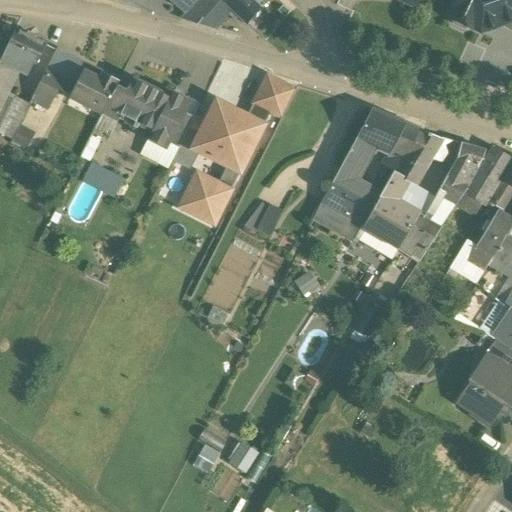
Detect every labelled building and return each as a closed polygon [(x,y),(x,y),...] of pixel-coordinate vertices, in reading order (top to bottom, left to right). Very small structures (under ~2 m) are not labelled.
[(171,0),(186,13),(192,6),(197,0),(171,0)] [(258,7),(251,0),(218,0),(204,17),(192,6),(186,13),(181,19),(214,30),(227,14),(232,18),(235,14),(246,24),(258,7)] [(197,0),(192,6),(204,17),(218,0),(197,0)] [(458,0),(450,18),(452,25),(464,31),(472,28),(481,32),(483,26),(496,22),(502,25),(511,21),(511,2),(511,0),(458,0)] [(46,45),(15,30),(0,60),(0,62),(13,69),(23,73),(28,61),(36,65),(46,45)] [(0,62),(0,95),(13,69),(0,62)] [(118,82),(85,65),(69,96),(103,113),(118,83),(118,82)] [(64,77),(47,69),(35,92),(53,100),(64,77)] [(267,76),(247,117),(264,125),(270,113),(281,118),(295,90),(267,76)] [(130,89),(118,83),(103,113),(135,129),(138,124),(151,131),(152,132),(168,99),(167,99),(134,82),(130,89)] [(188,103),(170,94),(167,99),(168,99),(152,132),(151,131),(147,140),(165,149),(167,146),(183,114),(188,103)] [(0,96),(0,127),(13,102),(0,96)] [(29,105),(15,98),(13,102),(0,127),(0,134),(11,141),(29,105)] [(204,124),(192,149),(227,167),(239,173),(264,125),(247,117),(216,101),(204,124)] [(420,131),(372,110),(348,153),(364,161),(369,152),(374,155),(377,149),(389,154),(382,167),(393,171),(396,173),(420,131)] [(183,114),(167,146),(177,151),(181,144),(193,119),(183,114)] [(193,119),(181,144),(192,149),(204,124),(194,118),(193,119)] [(461,144),(441,139),(420,131),(396,173),(407,180),(415,185),(430,159),(456,169),(460,163),(461,144)] [(485,152),(461,144),(460,163),(473,165),(477,166),(485,152)] [(511,158),(493,147),(477,172),(496,183),(511,158)] [(364,161),(348,153),(338,171),(354,180),(364,161)] [(425,218),(424,219),(428,222),(443,199),(455,205),(463,194),(471,180),(466,177),(473,165),(460,163),(456,169),(425,218)] [(511,165),(502,183),(511,188),(511,165)] [(218,185),(197,174),(179,208),(213,225),(239,173),(227,167),(218,185)] [(354,180),(338,171),(332,183),(348,192),(354,180)] [(393,171),(380,194),(362,227),(399,249),(399,248),(418,216),(424,219),(425,218),(396,201),(404,188),(403,187),(407,180),(396,173),(393,171)] [(496,183),(477,172),(471,180),(463,194),(481,206),(496,183)] [(348,192),(332,183),(329,189),(351,201),(343,217),(360,226),(362,227),(380,194),(366,187),(360,198),(348,192)] [(511,192),(511,188),(502,183),(489,204),(501,210),(511,192)] [(351,201),(329,189),(321,204),(341,216),(343,217),(351,201)] [(481,206),(463,194),(455,205),(470,214),(475,216),(481,206)] [(261,201),(248,228),(271,238),(284,212),(261,201)] [(494,218),(476,247),(466,241),(459,253),(469,259),(468,260),(484,270),(488,265),(505,235),(511,226),(511,220),(501,215),(497,220),(494,218)] [(343,217),(341,216),(335,227),(353,237),(360,226),(343,217)] [(418,216),(399,248),(419,261),(440,229),(428,222),(424,219),(418,216)] [(511,238),(505,235),(488,265),(501,272),(503,268),(511,274),(511,273),(511,238)] [(312,271),(296,281),(305,295),(321,286),(312,271)] [(369,306),(354,328),(370,339),(385,317),(369,306)] [(511,352),(511,309),(492,339),(508,350),(511,352)] [(511,352),(508,350),(501,362),(509,368),(511,369),(511,352)] [(483,362),(472,379),(474,380),(459,402),(473,412),(472,414),(488,425),(511,390),(511,369),(509,368),(502,378),(499,375),(500,373),(483,362)] [(207,437),(196,466),(215,473),(226,443),(207,437)] [(257,454),(244,445),(231,465),(245,473),(257,454)]
